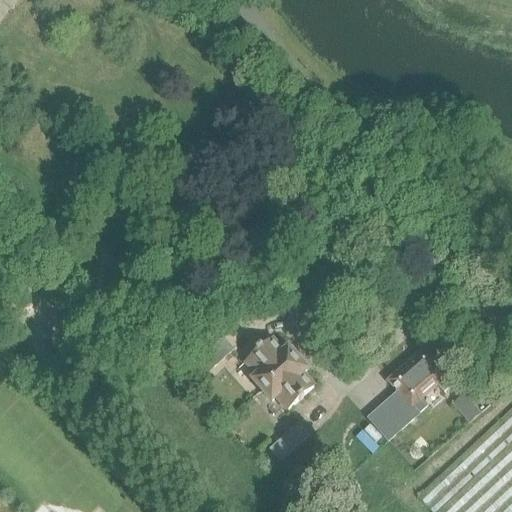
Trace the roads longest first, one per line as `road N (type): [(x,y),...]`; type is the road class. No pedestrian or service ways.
road 1 (unclassified): [(511,304),(395,169),(295,80),(236,0)]
road 2 (track): [(414,486),(511,391)]
